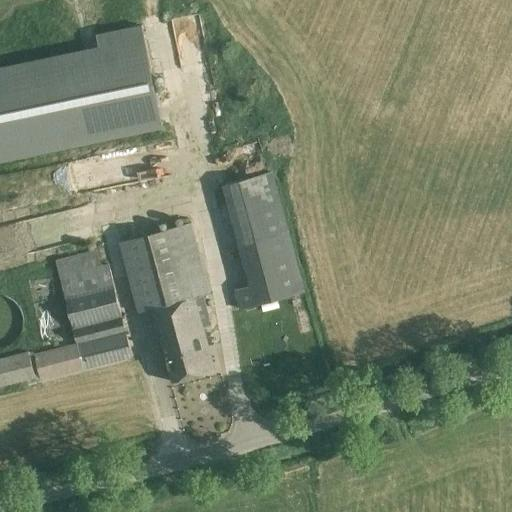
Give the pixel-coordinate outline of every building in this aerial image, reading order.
[(0,167),(169,122),(143,24),(113,32),(117,48),(0,78),(0,167)] [(304,293),(271,173),(224,185),(252,286),(237,290),(242,310),(304,293)] [(209,294),(190,224),(120,243),(138,312),(153,308),(173,382),(208,373),(201,348),(207,346),(202,328),(211,326),(203,296),(209,294)] [(101,266),(97,250),(55,260),(77,345),(34,355),(40,380),(132,356),(109,264),(101,266)] [(0,300),(0,332),(11,333),(15,302),(0,300)] [(0,385),(35,377),(29,352),(0,359),(0,385)]
